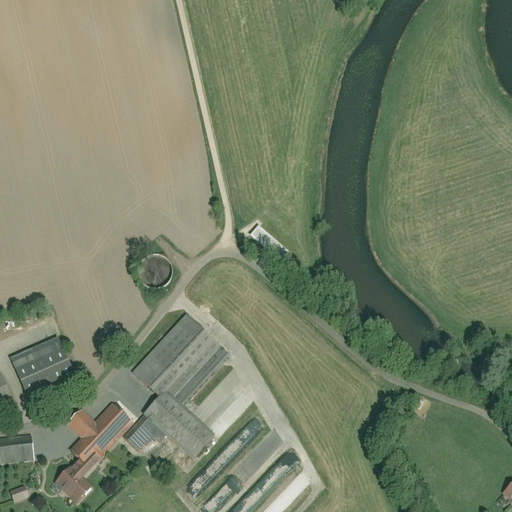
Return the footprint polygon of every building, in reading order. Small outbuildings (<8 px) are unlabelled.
[(264,224),(251,240),(279,264),(292,248),(264,224)] [(142,269),(142,278),(147,285),(155,289),(163,289),(171,285),(175,277),(174,269),(170,261),(162,257),(154,257),(146,262),(142,269)] [(137,454),(157,434),(187,463),(209,440),(177,409),(224,361),(182,320),(126,376),(156,406),(142,420),(143,421),(123,441),(137,454)] [(4,366),(20,404),(68,384),(52,345),(4,366)] [(85,474),(98,462),(132,427),(111,406),(92,426),(78,413),(66,426),(79,440),(65,454),(77,466),(68,475),(65,473),(52,486),(74,507),(87,494),(76,483),(85,474)] [(0,442),(0,464),(34,460),(31,438),(0,442)] [(511,511),(511,485),(498,499),(511,511)] [(12,493),(17,505),(32,499),(27,487),(12,493)]
